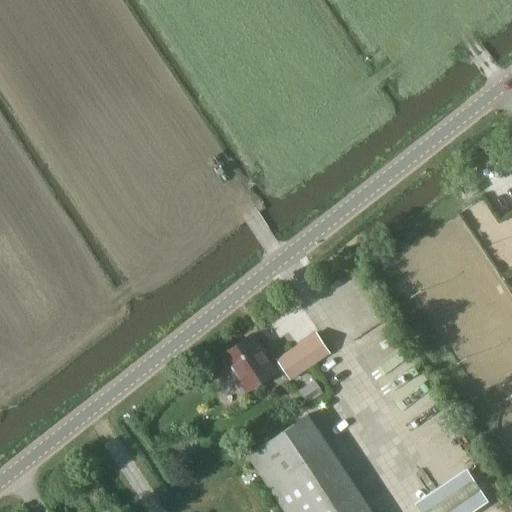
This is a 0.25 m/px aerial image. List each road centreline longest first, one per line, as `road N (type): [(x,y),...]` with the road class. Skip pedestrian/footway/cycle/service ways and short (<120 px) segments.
road 1 (track): [(506,84),(455,16),(0,398)]
road 2 (unclassified): [(0,484),(511,79)]
road 3 (unknown): [(283,260),(363,382),(384,489),(399,511)]
road 4 (track): [(170,117),(283,260)]
